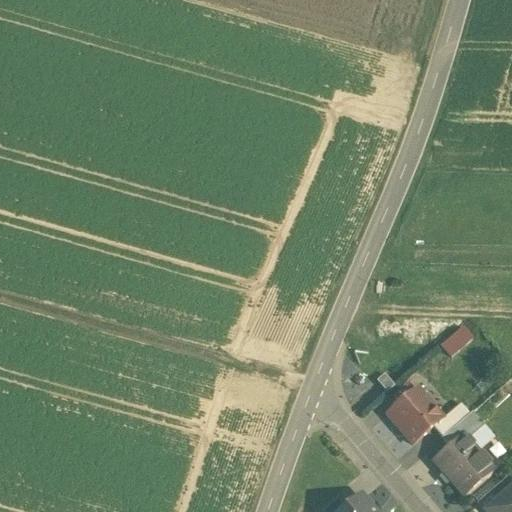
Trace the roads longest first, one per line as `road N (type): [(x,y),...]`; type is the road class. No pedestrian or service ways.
road 1 (tertiary): [(458,0),(399,182),(309,395)]
road 2 (track): [(0,306),(309,395)]
road 3 (residential): [(424,511),(349,422),(309,395)]
road 4 (tertiary): [(309,395),(267,511)]
